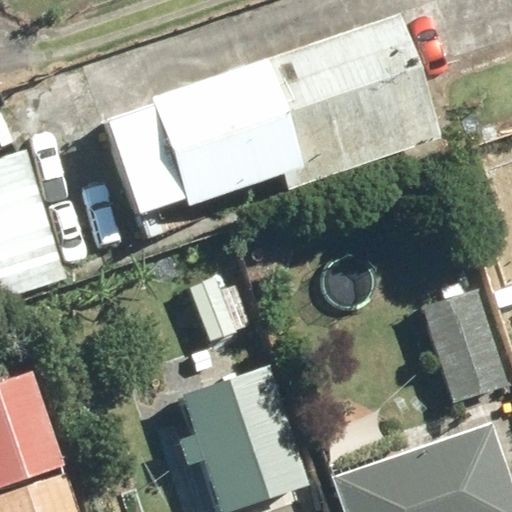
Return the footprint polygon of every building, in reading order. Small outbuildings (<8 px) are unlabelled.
[(394,19),(142,106),(143,110),(97,126),(130,220),(176,204),(178,212),(285,175),(291,193),(437,143),(394,19)] [(0,162),(0,300),(63,281),(24,155),(0,162)] [(511,156),(469,169),(503,281),(511,277),(511,156)] [(454,169),(419,181),(450,271),(485,259),(454,169)] [(503,389),(472,293),(419,310),(450,406),(503,389)] [(181,396),(221,505),(301,476),(261,367),(181,396)] [(26,377),(0,385),(0,490),(59,470),(26,377)] [(511,511),(511,509),(485,427),(325,480),(336,511),(511,511)] [(75,511),(63,476),(0,497),(0,511),(75,511)]
